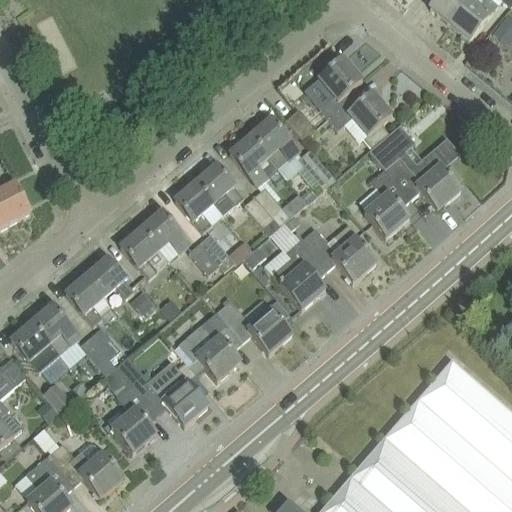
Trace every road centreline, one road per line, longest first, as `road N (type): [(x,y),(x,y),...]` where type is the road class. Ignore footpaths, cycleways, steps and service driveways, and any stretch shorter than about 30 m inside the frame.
road 1 (secondary): [(171,511),(511,215)]
road 2 (residential): [(89,217),(343,0)]
road 3 (residential): [(511,139),(343,0)]
road 4 (residential): [(89,217),(0,43)]
